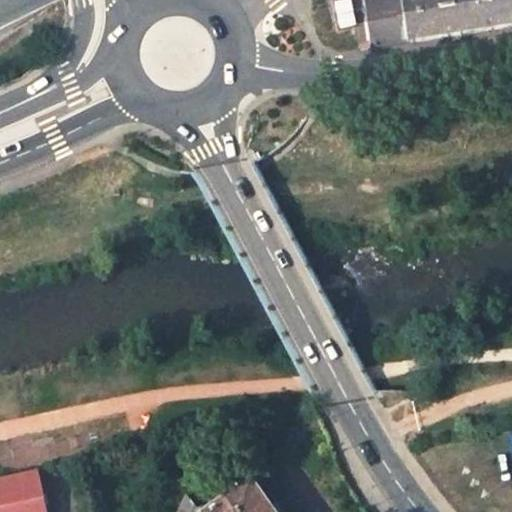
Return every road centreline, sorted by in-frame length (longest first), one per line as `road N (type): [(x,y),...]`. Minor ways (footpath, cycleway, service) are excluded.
road 1 (secondary): [(194,104),(346,402),(424,511)]
road 2 (unclassified): [(511,51),(305,80),(221,58)]
road 3 (secondary): [(0,156),(145,97)]
